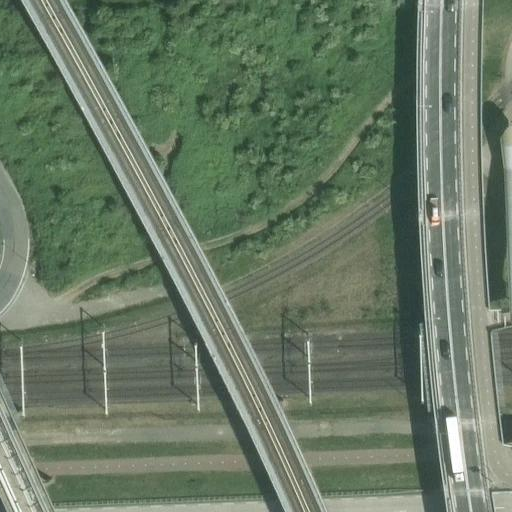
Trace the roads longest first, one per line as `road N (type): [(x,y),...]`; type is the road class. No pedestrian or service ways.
road 1 (track): [(42,313),(91,282),(268,222),(331,172),(407,82),(511,36)]
road 2 (tertiary): [(469,511),(446,320),(439,0)]
